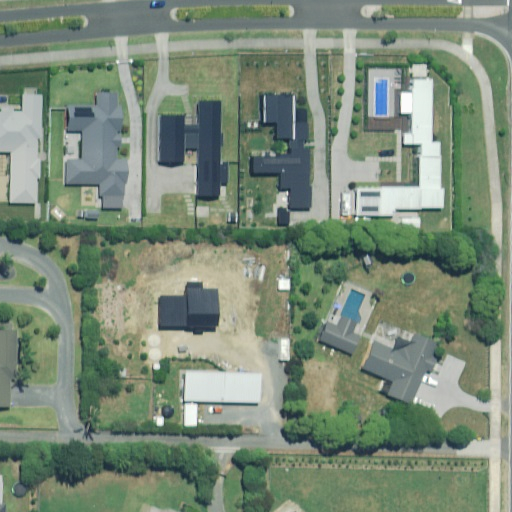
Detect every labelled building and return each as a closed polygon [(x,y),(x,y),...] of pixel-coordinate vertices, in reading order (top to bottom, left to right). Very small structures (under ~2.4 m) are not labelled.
[(410,76),(411,127),(400,127),(400,139),(411,139),(419,139),(419,183),(355,183),(355,211),(394,211),(394,204),(419,204),(441,204),(441,203),(445,202),(444,185),(441,185),(441,138),(432,138),(431,76),(410,76)] [(117,102),(117,89),(97,89),(97,103),(67,103),(67,127),(82,127),(81,156),(66,156),(66,180),(99,181),(99,193),(125,193),(125,182),(127,182),(127,156),(116,156),(117,144),(120,144),(120,131),(116,131),(116,127),(120,128),(121,103),(117,102)] [(38,200),(40,91),(23,91),(23,109),(0,108),(0,147),(11,147),(10,200),(38,200)] [(279,133),(279,148),(279,151),(252,152),(252,168),(279,168),(280,184),(290,184),(290,203),(311,202),(311,182),(309,182),(308,145),(303,145),(304,134),(307,134),(308,119),(293,119),(295,92),(264,91),(263,118),(276,118),(275,133),(279,133)] [(184,123),(184,116),(160,116),(159,163),(183,164),(184,135),(198,135),(196,197),(220,198),(220,182),(228,182),(228,163),(220,163),(221,102),(198,102),(198,124),(184,123)] [(358,322),(342,315),(337,326),(327,321),(319,340),(351,354),(359,335),(353,333),(358,322)] [(9,330),(0,330),(0,406),(9,407),(9,354),(9,330)] [(439,345),(414,334),(406,354),(374,340),(362,368),(385,378),(380,391),(413,405),(439,345)] [(259,403),(260,374),(185,371),(184,400),(259,403)]
